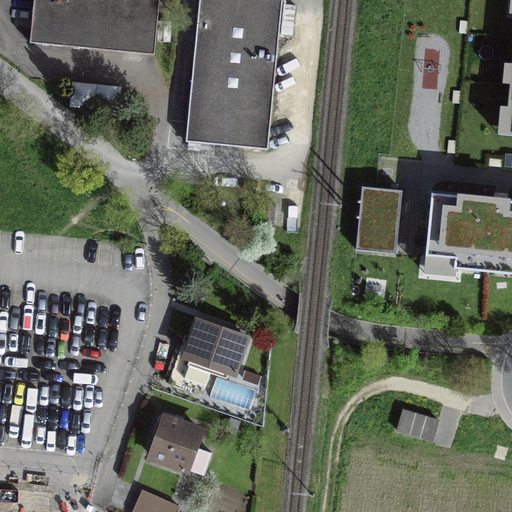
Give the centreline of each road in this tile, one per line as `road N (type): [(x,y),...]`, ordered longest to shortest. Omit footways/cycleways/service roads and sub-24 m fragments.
road 1 (residential): [(0,79),(151,202),(160,329),(103,496)]
road 2 (track): [(511,412),(383,390),(331,433),(323,511)]
